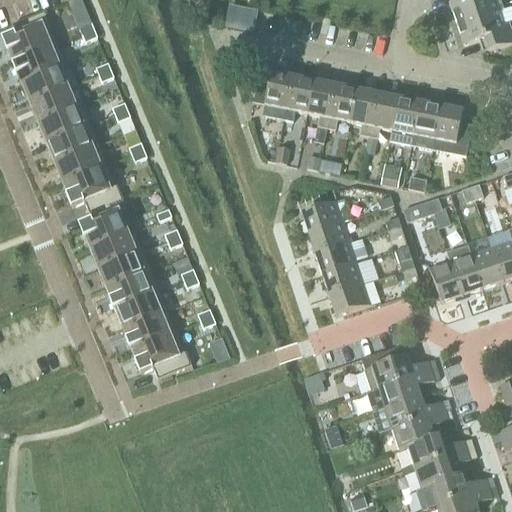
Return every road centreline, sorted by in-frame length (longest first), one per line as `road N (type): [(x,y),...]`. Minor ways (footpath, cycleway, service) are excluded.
road 1 (residential): [(0,136),(114,415)]
road 2 (residential): [(510,511),(474,427),(484,408),(462,338)]
road 3 (residential): [(216,36),(377,65),(399,61)]
road 4 (residential): [(323,344),(399,320),(462,338)]
